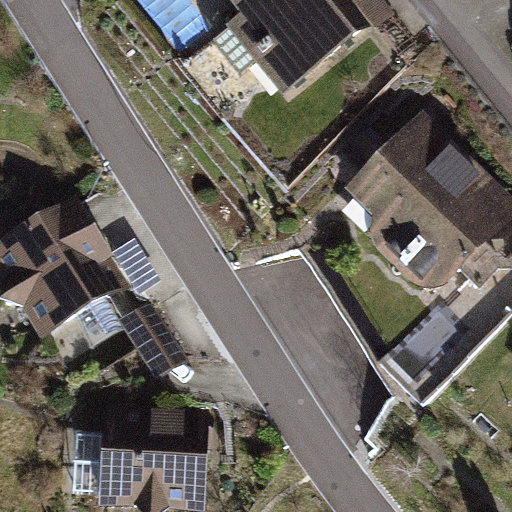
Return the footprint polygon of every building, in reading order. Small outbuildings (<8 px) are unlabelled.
[(359,0),(352,6),(347,0),(224,0),(244,24),(228,37),(284,108),(396,19),(380,0),(359,0)] [(511,222),(511,210),(411,110),(335,191),(368,221),(365,250),(431,299),(511,222)] [(71,199),(0,240),(0,283),(35,342),(125,289),(71,199)] [(113,320),(150,380),(182,361),(145,301),(113,320)] [(200,511),(206,409),(100,403),(94,507),(127,511),(129,511),(200,511)]
